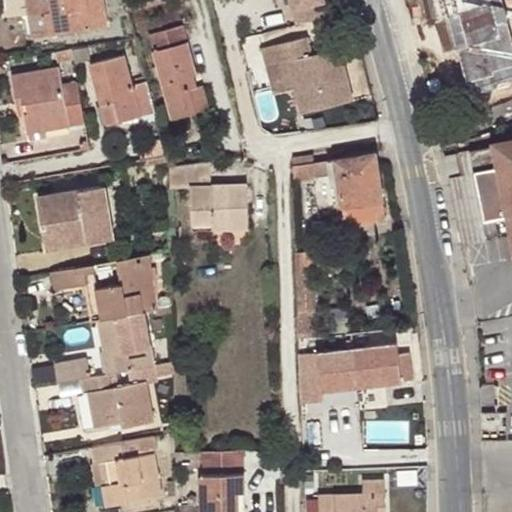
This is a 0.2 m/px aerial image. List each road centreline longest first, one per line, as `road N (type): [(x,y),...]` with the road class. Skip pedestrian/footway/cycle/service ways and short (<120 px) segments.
road 1 (unclassified): [(282,144),(294,511)]
road 2 (tertiary): [(459,398),(410,122)]
road 3 (residential): [(33,511),(0,272)]
road 4 (unclassified): [(410,122),(282,144)]
road 5 (unclassified): [(282,144),(252,137),(229,42)]
road 6 (tertiary): [(410,122),(382,0)]
